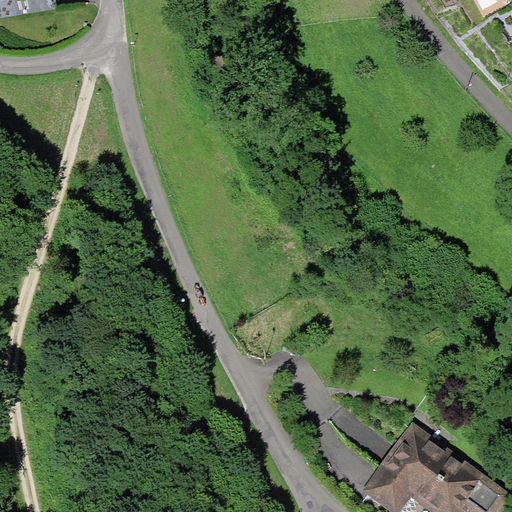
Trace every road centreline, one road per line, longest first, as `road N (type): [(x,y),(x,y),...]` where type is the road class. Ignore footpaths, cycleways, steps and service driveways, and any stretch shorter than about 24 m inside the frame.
road 1 (unclassified): [(119,65),(210,310),(316,504)]
road 2 (track): [(40,511),(14,358),(22,306),(98,65)]
road 3 (residential): [(407,0),(511,128)]
